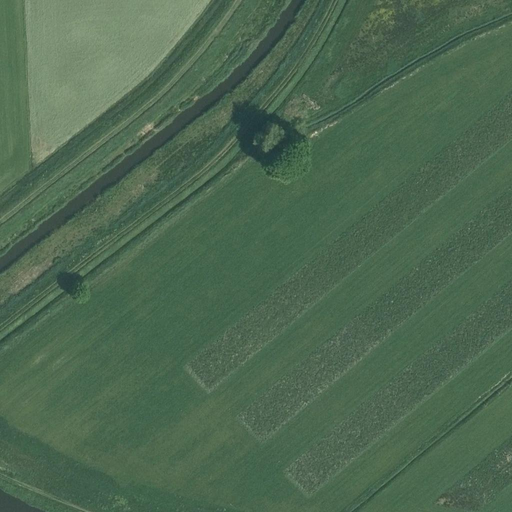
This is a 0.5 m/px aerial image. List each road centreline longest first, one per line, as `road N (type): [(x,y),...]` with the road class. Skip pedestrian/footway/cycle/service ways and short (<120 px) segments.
road 1 (track): [(341,0),(304,70),(211,168),(0,328)]
road 2 (track): [(268,0),(166,109),(0,242)]
